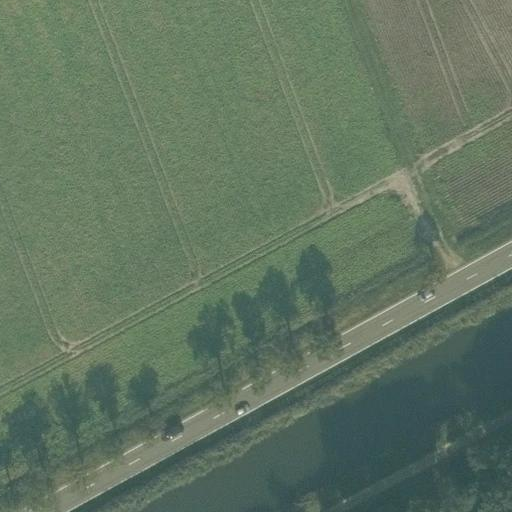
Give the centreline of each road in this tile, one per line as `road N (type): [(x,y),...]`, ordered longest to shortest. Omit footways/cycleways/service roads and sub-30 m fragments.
road 1 (primary): [(49,511),(511,258)]
road 2 (track): [(511,425),(351,511)]
